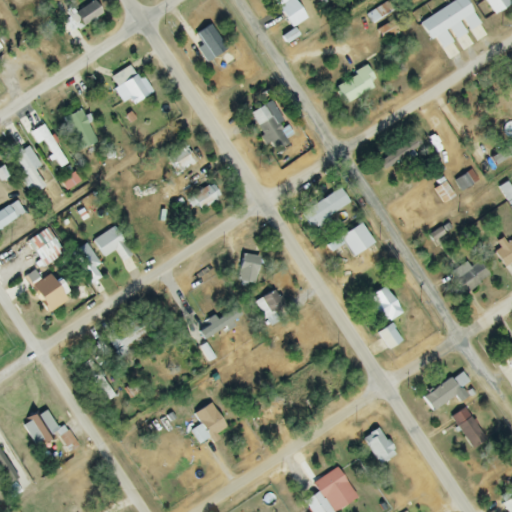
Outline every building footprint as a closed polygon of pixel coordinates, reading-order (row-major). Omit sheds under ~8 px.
[(271,0),(288,29),(304,20),(292,0),(271,0)] [(100,15),(91,2),(67,17),(75,30),(100,15)] [(224,50),(207,25),(193,35),(211,59),(224,50)] [(339,103),(374,91),(367,71),(332,83),(339,103)] [(113,91),(121,102),(126,99),(132,106),(150,92),(135,73),(113,91)] [(286,146),(265,105),(248,115),(269,155),(286,146)] [(78,151),(94,142),(77,110),(61,118),(78,151)] [(474,120),(477,129),(491,123),(488,114),(474,120)] [(35,168),(15,124),(7,128),(19,153),(14,155),(31,193),(41,189),(32,170),(35,168)] [(35,143),(41,140),(57,168),(64,165),(42,126),(29,133),(35,143)] [(419,148),(414,138),(375,161),(381,171),(419,148)] [(193,165),(187,148),(167,155),(172,172),(193,165)] [(460,194),(477,181),(468,170),(451,182),(460,194)] [(57,181),(63,191),(77,184),(71,173),(57,181)] [(194,213),(218,199),(210,185),(186,199),(194,213)] [(442,204),(451,197),(442,185),(433,192),(442,204)] [(346,204),(337,189),(299,214),(309,229),(346,204)] [(0,228),(18,217),(10,204),(0,210),(0,228)] [(131,255),(110,228),(91,243),(102,258),(112,251),(121,263),(131,255)] [(25,243),(39,262),(58,249),(44,229),(25,243)] [(340,246),(334,234),(321,240),(327,252),(340,246)] [(511,263),(511,237),(491,251),(502,269),(511,263)] [(96,266),(86,246),(71,253),(86,286),(99,280),(93,267),(96,266)] [(258,258),(239,254),(233,282),(253,285),(258,258)] [(450,278),(462,295),(488,277),(475,260),(450,278)] [(29,286),(42,314),(63,304),(50,276),(29,286)] [(399,313),(381,287),(364,299),(382,325),(399,313)] [(263,319),(281,307),(271,291),(253,303),(263,319)] [(369,353),(397,348),(393,327),(374,330),(376,344),(368,345),(369,353)] [(511,342),(503,348),(511,363),(511,342)] [(97,383),(105,376),(90,358),(82,365),(97,383)] [(446,377),(419,398),(431,413),(467,384),(459,374),(450,381),(446,377)] [(249,418),(259,432),(287,413),(277,399),(249,418)] [(190,415),(205,440),(223,428),(209,404),(190,415)] [(469,450),(483,441),(461,408),(448,416),(469,450)] [(32,447),(55,435),(65,453),(75,448),(63,426),(54,431),(43,410),(19,423),(32,447)] [(378,466),(394,454),(374,428),(359,440),(378,466)] [(0,475),(6,486),(15,480),(0,454),(0,475)] [(309,483),(315,494),(301,501),(307,511),(332,511),(353,500),(335,468),(309,483)]
